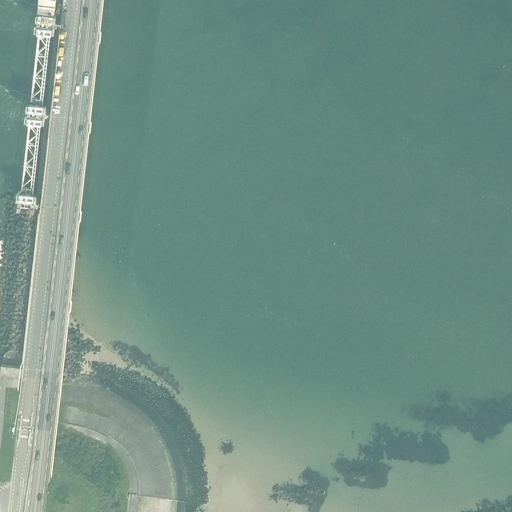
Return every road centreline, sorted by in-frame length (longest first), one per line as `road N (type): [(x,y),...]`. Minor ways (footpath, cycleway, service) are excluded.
road 1 (unclassified): [(14,511),(72,0)]
road 2 (primary): [(33,511),(90,0)]
